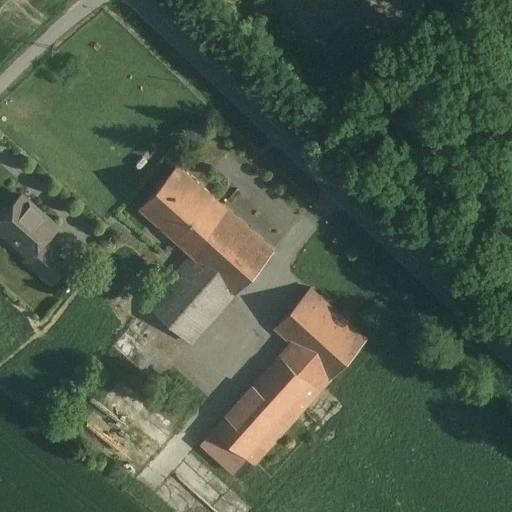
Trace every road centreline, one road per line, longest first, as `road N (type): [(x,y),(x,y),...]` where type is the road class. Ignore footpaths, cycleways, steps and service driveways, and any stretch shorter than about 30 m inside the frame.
road 1 (tertiary): [(511,351),(138,0)]
road 2 (unclassified): [(0,96),(97,0)]
